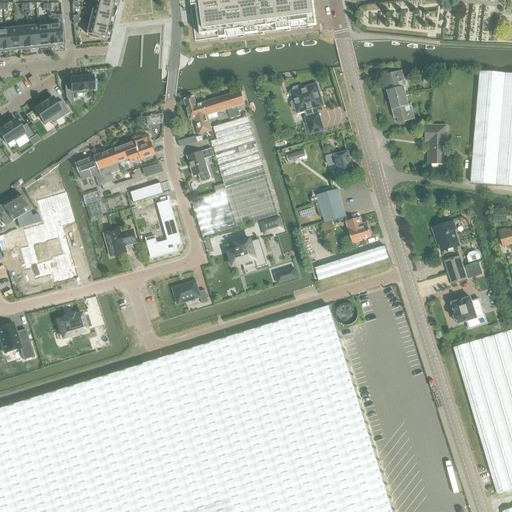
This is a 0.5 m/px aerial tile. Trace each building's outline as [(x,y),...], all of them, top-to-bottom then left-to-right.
[(91,9),(91,10),(114,15),(116,8),(115,8),(116,4),(101,0),(96,0),(94,10),(91,9)] [(195,0),(196,3),(196,9),(198,24),(200,35),(314,20),(316,20),(312,0),(235,0),(222,2),(222,0),(195,0)] [(91,10),(89,21),(111,26),(113,16),(114,16),(114,15),(91,10)] [(59,21),(48,22),(50,45),(56,45),(56,44),(62,44),(59,21)] [(89,21),(86,34),(91,35),(91,37),(98,39),(98,37),(108,39),(109,32),(110,32),(111,26),(89,21)] [(48,22),(37,23),(39,46),(50,45),(48,22)] [(27,24),(26,24),(29,47),(34,47),(39,46),(37,23),(37,26),(27,27),(27,24)] [(26,24),(16,25),(18,48),(23,48),(24,48),(29,47),(26,24)] [(6,27),(5,27),(7,50),(8,49),(18,48),(16,25),(15,25),(15,28),(6,29),(6,27)] [(388,81),(385,82),(389,100),(406,96),(403,88),(406,87),(402,71),(386,75),(388,81)] [(470,183),(496,185),(511,186),(511,74),(479,72),(470,183)] [(32,76),(28,79),(32,85),(36,82),(32,76)] [(71,85),(65,86),(66,98),(71,105),(73,105),(72,92),(78,91),(78,94),(86,93),(86,91),(94,90),(92,76),(70,79),(71,85)] [(319,93),(316,84),(301,89),(300,85),(292,88),(293,91),(291,92),(293,100),(290,101),(292,110),(296,109),(297,113),(304,111),(306,117),(305,117),(310,134),(323,130),(318,113),(314,115),(312,108),(323,105),(320,97),(319,97),(318,93),(319,93)] [(244,104),(241,92),(218,99),(222,111),(227,110),(230,119),(240,116),(237,106),(244,104)] [(399,123),(415,119),(410,104),(408,104),(406,96),(389,100),(394,118),(397,118),(399,123)] [(52,97),(34,109),(45,125),(52,120),(54,123),(69,112),(61,101),(57,104),(52,97)] [(196,105),(194,97),(184,100),(190,121),(194,120),(196,125),(199,124),(197,119),(200,118),(196,106),(196,105)] [(218,118),(216,113),(222,111),(218,99),(204,103),(208,115),(207,116),(208,121),(218,118)] [(199,135),(212,131),(208,121),(207,116),(208,115),(204,103),(196,105),(196,106),(200,118),(197,119),(199,124),(196,125),(199,135)] [(163,114),(146,117),(148,126),(163,124),(163,114)] [(216,140),(211,141),(214,154),(255,141),(248,116),(213,127),(216,140)] [(15,119),(0,129),(0,134),(6,144),(13,139),(15,141),(25,134),(28,137),(33,134),(26,124),(21,127),(15,119)] [(446,164),(447,126),(425,125),(425,142),(430,142),(429,164),(446,164)] [(196,138),(196,137),(178,142),(180,148),(197,142),(196,138)] [(146,138),(136,142),(137,147),(148,143),(146,138)] [(226,191),(192,201),(203,238),(278,215),(255,141),(214,154),(222,178),(226,191)] [(136,142),(114,150),(119,163),(129,159),(131,163),(135,162),(141,159),(153,155),(155,155),(151,142),(149,143),(148,143),(137,147),(136,142)] [(214,156),(212,149),(187,156),(193,176),(198,175),(200,181),(202,182),(209,180),(210,178),(208,172),(204,159),(214,156)] [(114,150),(94,157),(99,170),(106,168),(106,173),(96,176),(99,186),(114,181),(111,172),(118,169),(116,164),(119,163),(114,150)] [(304,151),(287,156),(289,162),(306,157),(304,151)] [(330,166),(336,165),(338,175),(339,175),(339,178),(347,176),(347,173),(354,171),(352,163),(351,163),(348,151),(334,155),(328,157),(327,158),(328,165),(330,166)] [(94,157),(75,163),(81,180),(92,176),(91,173),(99,170),(94,157)] [(122,185),(164,172),(161,163),(132,172),(134,178),(121,182),(122,185)] [(40,186),(32,189),(39,213),(65,206),(64,202),(56,180),(40,186)] [(161,183),(130,193),(133,203),(164,194),(161,183)] [(323,217),(325,222),(346,216),(338,190),(317,196),(315,197),(316,203),(319,212),(321,211),(323,217)] [(86,205),(101,200),(99,192),(83,196),(86,205)] [(2,205),(0,205),(0,217),(1,219),(1,218),(5,225),(12,221),(20,216),(29,211),(19,194),(2,205)] [(146,239),(152,258),(178,251),(176,245),(181,243),(168,201),(157,204),(169,241),(159,244),(157,243),(156,236),(146,239)] [(99,202),(87,206),(91,223),(104,219),(99,202)] [(20,216),(21,223),(26,239),(72,225),(66,205),(65,206),(39,213),(31,216),(29,211),(20,216)] [(459,229),(468,225),(464,216),(455,220),(459,229)] [(279,218),(271,220),(274,232),(282,229),(279,218)] [(371,238),(370,234),(369,230),(368,230),(366,223),(362,224),(360,218),(346,222),(352,244),(362,241),(362,240),(371,238)] [(332,221),(322,224),(324,231),(334,229),(332,221)] [(459,246),(452,222),(432,228),(435,238),(438,238),(440,243),(439,243),(441,252),(459,246)] [(72,225),(26,239),(28,245),(74,231),(72,225)] [(120,229),(104,234),(111,257),(127,252),(124,244),(128,243),(129,245),(136,243),(133,230),(121,233),(120,229)] [(511,231),(509,232),(508,229),(498,231),(503,247),(511,244),(511,231)] [(236,250),(228,252),(232,266),(242,263),(254,260),(256,267),(257,268),(267,265),(260,239),(250,242),(250,239),(236,243),(238,249),(236,249),(236,250)] [(314,269),(318,281),(389,259),(385,247),(314,269)] [(469,253),(467,257),(469,263),(481,259),(479,253),(475,252),(469,253)] [(460,256),(444,261),(448,273),(463,268),(460,256)] [(294,268),(275,274),(278,284),(297,278),(294,268)] [(452,284),(467,279),(463,268),(448,273),(452,284)] [(195,281),(173,289),(178,305),(200,298),(202,304),(208,302),(205,290),(199,292),(195,281)] [(452,300),(450,304),(452,310),(454,312),(455,315),(454,317),(455,320),(457,321),(458,325),(467,322),(469,329),(487,324),(479,299),(471,302),(470,298),(462,300),(458,298),(452,300)] [(0,511),(391,511),(328,307),(325,308),(309,313),(230,338),(229,338),(223,340),(221,340),(22,402),(20,403),(14,405),(13,405),(0,409),(0,511)] [(65,317),(65,318),(58,321),(63,338),(87,331),(82,314),(74,316),(73,315),(65,317)] [(504,322),(489,326),(492,334),(506,329),(504,322)] [(13,324),(0,327),(0,340),(4,353),(20,348),(24,360),(34,357),(25,330),(25,332),(18,335),(17,332),(16,333),(13,324)] [(511,511),(511,330),(496,335),(453,347),(453,348),(490,472),(496,491),(497,494),(511,488),(511,508),(502,511),(501,511),(511,511)]
